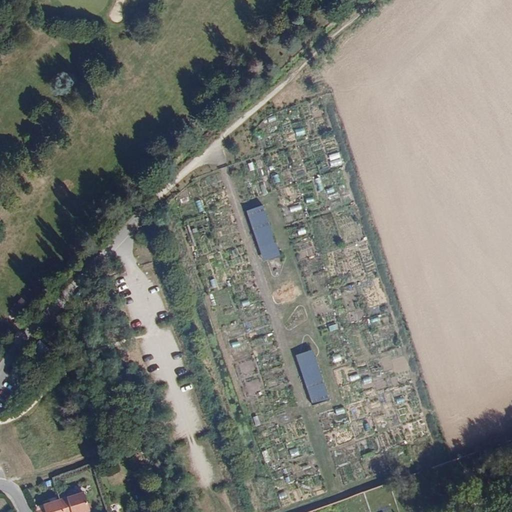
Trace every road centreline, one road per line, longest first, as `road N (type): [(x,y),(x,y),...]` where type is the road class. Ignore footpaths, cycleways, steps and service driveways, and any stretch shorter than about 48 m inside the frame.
road 1 (residential): [(0,380),(80,276),(293,73)]
road 2 (track): [(284,511),(334,494),(223,167),(208,149)]
